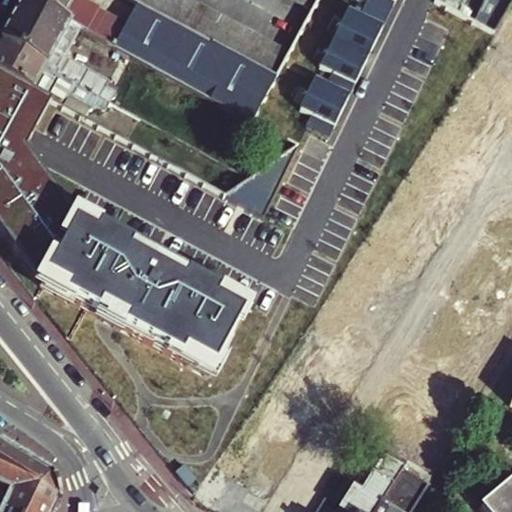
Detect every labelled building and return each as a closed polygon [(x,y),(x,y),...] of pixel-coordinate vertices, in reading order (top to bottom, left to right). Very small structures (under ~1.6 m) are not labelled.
[(22,0),(22,1),(92,39),(112,50),(125,27),(97,12),(98,9),(81,0),(22,0)] [(125,0),(136,5),(274,81),(279,83),(291,55),(187,0),(125,0)] [(288,0),(310,12),(314,0),(288,0)] [(348,9),(318,70),(352,86),(394,0),(366,0),(359,14),(348,9)] [(435,0),(434,3),(459,14),(465,0),(435,0)] [(22,1),(0,40),(0,45),(108,105),(116,90),(77,68),(92,39),(22,1)] [(136,5),(125,27),(112,50),(241,121),(249,125),(274,81),(136,5)] [(0,45),(0,79),(46,105),(60,112),(66,103),(89,116),(93,110),(103,115),(108,105),(0,45)] [(23,150),(46,105),(0,79),(0,239),(33,289),(210,389),(252,311),(70,209),(23,150)] [(315,80),(299,112),(332,129),(349,97),(315,80)] [(438,204),(340,385),(445,441),(453,427),(395,396),(511,178),(511,116),(484,102),(432,200),(438,204)] [(360,238),(399,170),(367,152),(328,219),(360,238)] [(439,371),(511,361),(511,346),(509,326),(503,327),(501,312),(444,319),(447,343),(433,345),(435,363),(438,362),(439,371)] [(50,475),(0,447),(0,488),(8,491),(58,511),(60,503),(50,475)] [(329,511),(321,506),(317,511),(378,511),(380,509),(405,467),(388,456),(384,462),(380,459),(358,496),(351,491),(337,511),(329,511)] [(184,467),(175,474),(188,490),(197,483),(184,467)] [(413,511),(430,482),(405,467),(380,509),(385,511),(413,511)] [(511,511),(511,485),(481,511),(511,511)] [(0,511),(56,511),(58,511),(8,491),(0,508),(0,511)]
